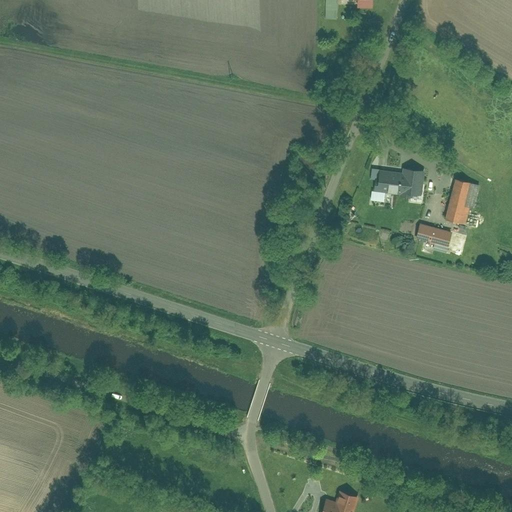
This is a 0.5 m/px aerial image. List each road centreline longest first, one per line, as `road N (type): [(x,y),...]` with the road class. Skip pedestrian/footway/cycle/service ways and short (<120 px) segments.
road 1 (unclassified): [(404,0),(275,341)]
road 2 (tertiary): [(275,341),(0,251)]
road 3 (unclassified): [(245,437),(0,360)]
road 4 (tertiary): [(511,408),(275,341)]
